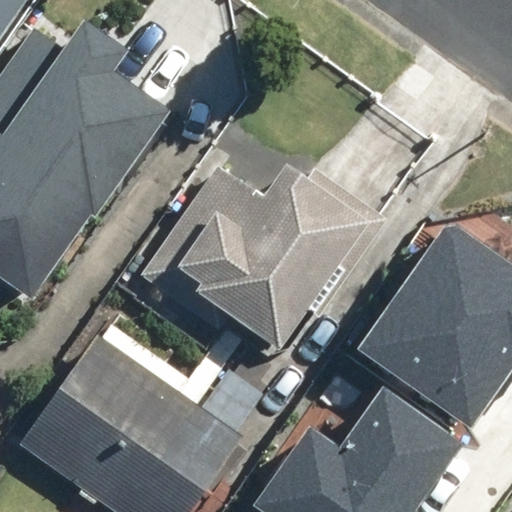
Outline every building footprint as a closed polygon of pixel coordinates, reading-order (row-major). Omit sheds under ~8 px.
[(0,0),(0,55),(38,0),(0,0)] [(81,46),(43,19),(0,80),(0,273),(43,304),(177,113),(127,77),(140,58),(95,26),(81,46)] [(274,203),(223,167),(145,277),(195,313),(205,300),(285,357),(382,220),(302,163),(274,203)] [(511,267),(446,221),(354,351),(467,430),(511,369),(511,267)] [(242,437),(274,392),(231,361),(199,406),(102,337),(24,447),(115,511),(201,511),(250,443),(242,437)] [(308,426),(252,507),(259,511),(415,511),(462,445),(380,388),(338,447),(308,426)]
